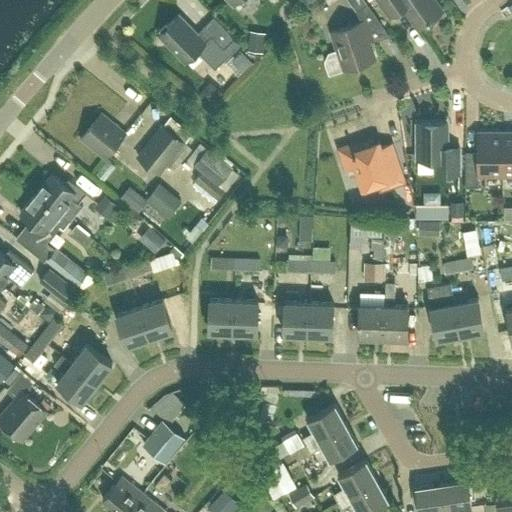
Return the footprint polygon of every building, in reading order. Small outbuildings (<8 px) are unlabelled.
[(349,0),(356,10),(366,2),(364,0),(349,0)] [(379,0),(390,15),(403,5),(418,26),(442,8),(436,0),(379,0)] [(197,33),(179,13),(158,33),(185,61),(197,49),(216,68),(241,44),(213,16),(203,27),(197,33)] [(329,73),(344,68),(374,58),(361,20),(332,30),(338,49),(328,52),(325,60),(329,73)] [(250,35),(249,49),(262,50),(264,36),(250,35)] [(233,60),(242,70),(251,61),(242,52),(233,60)] [(104,158),(126,132),(101,112),(80,138),(104,158)] [(161,173),(187,141),(164,122),(138,154),(161,173)] [(447,147),(447,122),(417,122),(417,158),(435,158),(435,172),(459,172),(459,147),(447,147)] [(502,174),(503,131),(478,131),(478,151),(465,151),(465,186),(478,186),(478,174),(502,174)] [(511,131),(503,131),(502,174),(511,173),(511,131)] [(375,148),(372,137),(339,148),(346,167),(355,164),(363,188),(379,182),(381,188),(404,180),(392,142),(375,148)] [(220,183),(234,165),(209,145),(195,163),(220,183)] [(103,161),(109,174),(124,167),(118,154),(103,161)] [(217,196),(223,188),(201,171),(195,179),(217,196)] [(52,172),(36,192),(60,211),(70,220),(83,205),(78,201),(86,192),(68,178),(64,183),(52,172)] [(161,182),(148,198),(169,215),(182,199),(161,182)] [(130,185),(122,195),(140,208),(147,199),(130,185)] [(54,218),(60,211),(36,192),(20,211),(33,222),(29,226),(46,240),(60,223),(54,218)] [(97,204),(109,214),(117,205),(104,195),(97,204)] [(452,216),(464,215),(464,201),(452,201),(452,216)] [(417,203),(417,216),(450,216),(450,203),(417,203)] [(91,213),(80,223),(112,260),(127,247),(109,227),(105,231),(91,213)] [(369,220),(369,234),(381,234),(381,220),(369,220)] [(441,233),(441,220),(420,220),(420,233),(441,233)] [(75,224),(70,229),(88,244),(93,238),(75,224)] [(312,239),(313,228),(301,228),(301,239),(312,239)] [(468,254),(482,251),(478,228),(464,230),(468,254)] [(147,242),(154,248),(163,238),(156,232),(147,242)] [(278,234),(278,245),(289,245),(289,234),(278,234)] [(73,279),(84,266),(58,245),(47,258),(73,279)] [(175,245),(170,252),(178,259),(184,253),(175,245)] [(0,278),(2,281),(7,275),(20,285),(33,269),(8,249),(4,254),(0,251),(0,278)] [(235,268),(235,255),(212,255),(211,268),(235,268)] [(261,256),(235,255),(235,268),(261,269),(261,256)] [(446,272),(474,267),(472,257),(472,255),(443,260),(446,272)] [(127,265),(131,277),(154,269),(151,258),(150,257),(127,265)] [(289,270),(310,270),(310,258),(289,257),(289,270)] [(310,258),(310,270),(336,271),(337,258),(310,258)] [(365,260),(365,273),(385,274),(386,261),(365,260)] [(419,265),(419,279),(432,277),(431,263),(419,265)] [(502,279),(511,277),(511,264),(500,267),(502,279)] [(108,285),(131,277),(127,265),(104,272),(108,285)] [(66,300),(76,286),(51,266),(40,279),(66,300)] [(460,332),(452,291),(450,281),(427,286),(431,305),(430,305),(436,337),(460,332)] [(452,291),(460,332),(484,328),(478,296),(467,298),(465,289),(452,291)] [(360,302),(359,335),(383,335),(384,303),(385,292),(361,291),(360,302)] [(29,305),(39,312),(45,304),(35,297),(29,305)] [(140,305),(150,336),(173,328),(163,297),(140,305)] [(232,330),(234,298),(210,297),(209,329),(232,330)] [(234,298),(232,330),(257,331),(259,299),(234,298)] [(308,333),(309,301),(285,300),(284,332),(308,333)] [(309,301),(308,333),(332,334),(333,302),(309,301)] [(49,303),(41,312),(50,319),(57,310),(49,303)] [(384,303),(383,335),(407,336),(408,304),(397,304),(384,303)] [(127,343),(150,336),(140,305),(117,313),(127,343)] [(38,332),(47,321),(34,312),(25,322),(38,332)] [(39,336),(49,343),(64,324),(54,316),(39,336)] [(0,338),(20,355),(29,343),(0,319),(0,338)] [(25,354),(35,361),(49,343),(39,336),(25,354)] [(72,361),(97,381),(112,362),(87,342),(73,360),(72,361)] [(0,378),(2,380),(16,363),(0,349),(0,378)] [(97,381),(72,361),(73,360),(64,352),(56,362),(65,370),(57,380),(82,400),(97,381)] [(15,367),(5,379),(10,384),(21,372),(15,367)] [(0,420),(23,439),(47,410),(25,392),(33,382),(21,372),(10,384),(8,387),(17,395),(0,414),(0,420)] [(314,430),(302,437),(306,444),(347,422),(336,401),(307,417),(314,430)] [(164,461),(185,435),(166,420),(145,446),(164,461)] [(271,435),(265,422),(256,427),(262,439),(271,435)] [(347,422),(306,444),(311,452),(322,446),(330,458),(358,442),(347,422)] [(283,439),(289,451),(304,443),(298,431),(283,439)] [(202,466),(209,455),(195,448),(189,459),(202,466)] [(338,500),(378,478),(367,457),(338,473),(345,486),(333,493),(338,500)] [(292,488),(316,473),(308,461),(284,475),(292,488)] [(260,473),(273,497),(285,491),(271,466),(260,473)] [(511,511),(511,472),(495,475),(500,511),(511,511)] [(162,489),(171,478),(164,473),(155,484),(162,489)] [(119,511),(126,511),(143,491),(122,474),(103,498),(119,511)] [(378,478),(338,500),(342,508),(354,502),(359,511),(364,511),(389,498),(378,478)] [(442,482),(446,511),(456,511),(457,511),(456,511),(452,511),(452,508),(472,505),(470,496),(474,495),(472,480),(468,480),(468,478),(442,482)] [(446,511),(442,482),(417,486),(417,488),(413,488),(415,504),(419,503),(420,511),(424,511),(440,510),(439,511),(446,511)] [(296,506),(314,496),(307,483),(289,494),(296,506)] [(225,489),(210,506),(217,511),(232,511),(240,502),(225,489)] [(143,491),(126,511),(162,511),(165,509),(143,491)] [(486,504),(486,511),(496,511),(495,503),(486,504)]
